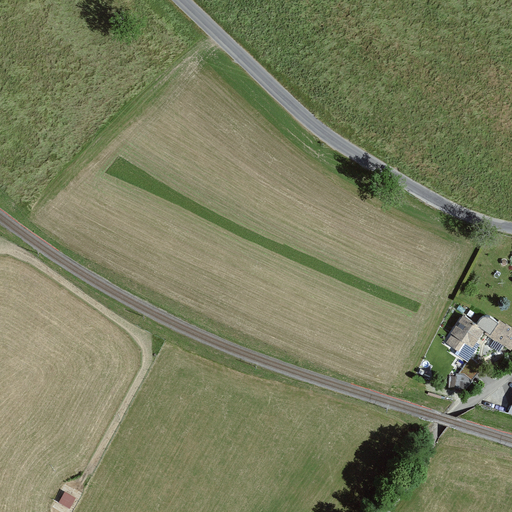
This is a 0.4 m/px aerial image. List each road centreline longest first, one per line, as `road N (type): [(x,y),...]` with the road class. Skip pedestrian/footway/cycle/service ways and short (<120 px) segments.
road 1 (tertiary): [(181,0),(342,145),(454,208),(511,227)]
road 2 (unclassified): [(511,372),(441,425),(386,511)]
